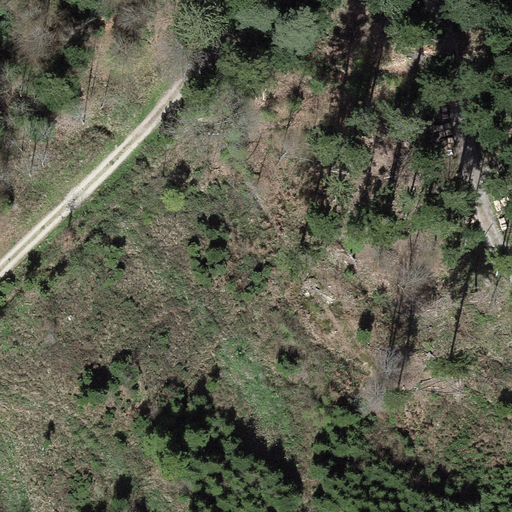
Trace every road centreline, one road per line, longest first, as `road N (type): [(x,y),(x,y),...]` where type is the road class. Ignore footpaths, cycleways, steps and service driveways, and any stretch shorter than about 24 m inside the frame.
road 1 (track): [(0,275),(145,131),(235,0)]
road 2 (track): [(511,249),(474,160),(437,0)]
